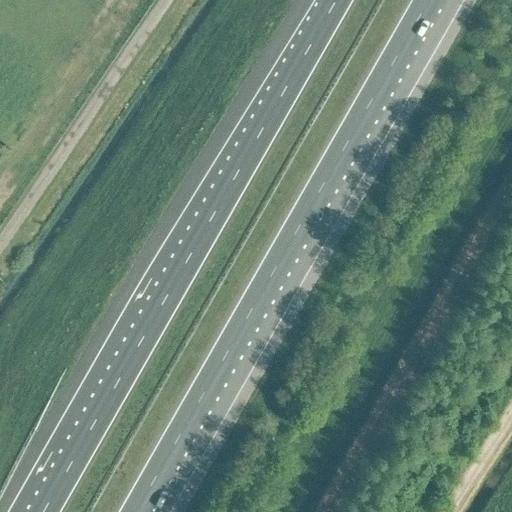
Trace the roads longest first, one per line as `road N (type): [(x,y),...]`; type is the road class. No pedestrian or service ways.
road 1 (motorway): [(335,0),(42,511)]
road 2 (motorway): [(136,511),(428,0)]
road 3 (unclassified): [(0,209),(151,0)]
